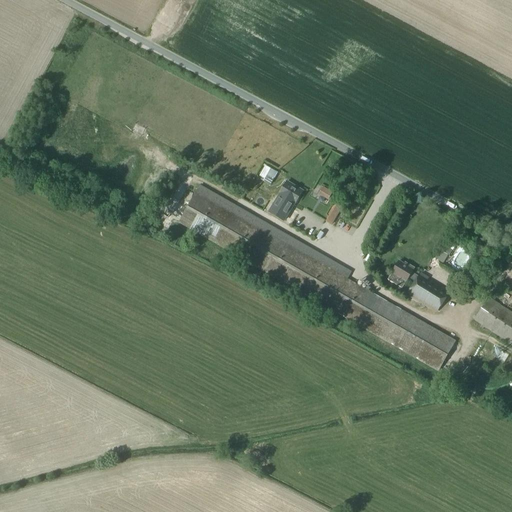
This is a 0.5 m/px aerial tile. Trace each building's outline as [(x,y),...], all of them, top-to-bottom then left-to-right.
[(165,0),(178,8),(183,0),(165,0)] [(283,203),(276,215),(289,223),(295,214),(290,211),(293,207),(294,207),(303,192),(287,183),(277,199),(283,203)] [(202,187),(181,224),(439,373),(456,343),(347,281),(351,273),(202,187)] [(398,263),(387,282),(401,291),(408,280),(415,284),(407,296),(437,314),(449,294),(419,277),(418,279),(411,275),(414,270),(408,267),(407,269),(398,263)] [(511,312),(489,298),(474,321),(511,346),(511,312)] [(478,357),(452,367),(456,376),(481,365),(478,357)]
